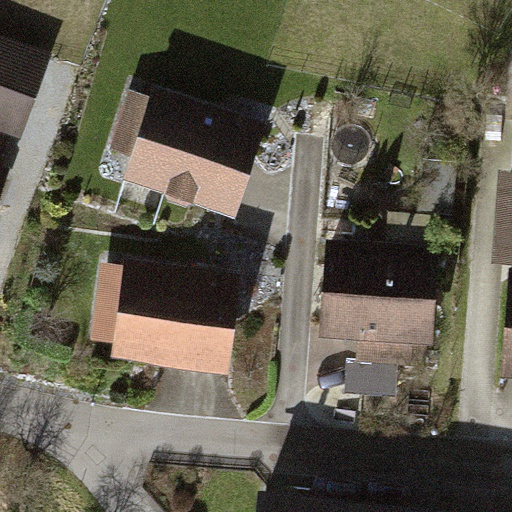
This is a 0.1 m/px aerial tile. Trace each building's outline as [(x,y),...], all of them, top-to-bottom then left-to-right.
[(46,54),(0,37),(0,122),(19,129),(46,54)] [(261,125),(160,92),(132,173),(234,207),(261,125)] [(511,174),(507,175),(500,257),(511,258),(511,174)] [(437,252),(334,244),(328,328),(431,336),(437,252)] [(239,278),(131,264),(119,353),(228,367),(239,278)] [(511,511),(256,484),(253,511),(511,511)]
